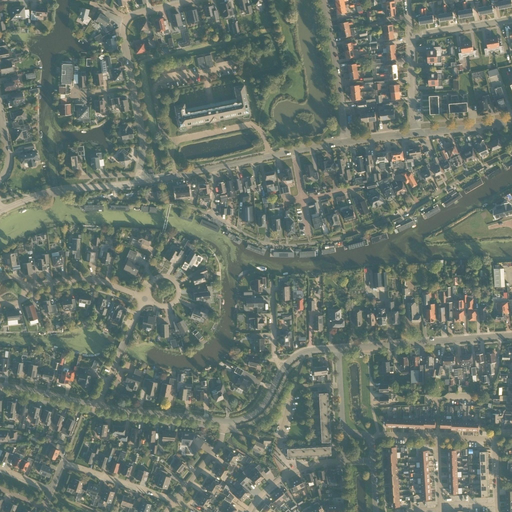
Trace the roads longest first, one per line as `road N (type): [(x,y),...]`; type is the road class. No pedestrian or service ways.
road 1 (tertiary): [(511,335),(337,349)]
road 2 (residential): [(345,142),(323,0)]
road 3 (tertiary): [(224,421),(96,406)]
road 4 (residential): [(143,300),(84,278),(23,287)]
